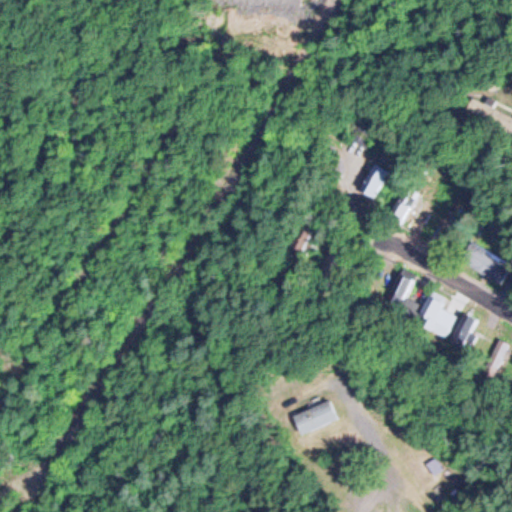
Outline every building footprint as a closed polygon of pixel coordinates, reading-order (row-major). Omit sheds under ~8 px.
[(472,94),(511,114),(511,129),(466,106),(472,94)] [(366,146),(372,138),(362,130),(355,138),(366,146)] [(358,187),(373,160),(393,171),(377,198),(358,187)] [(404,223),(424,193),(408,182),(388,213),(404,223)] [(291,249),(303,226),(319,235),(307,258),(291,249)] [(463,261),(504,283),(511,267),(511,260),(474,240),(463,261)] [(403,271),(390,298),(409,308),(422,280),(403,271)] [(430,294),(417,318),(478,352),(492,328),(430,294)] [(301,434),(342,417),(334,399),(294,416),(301,434)]
